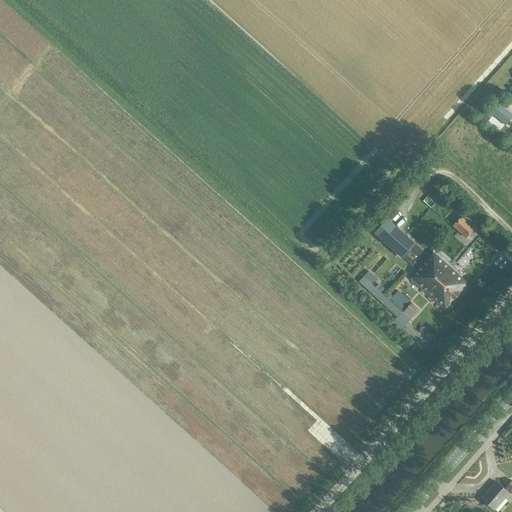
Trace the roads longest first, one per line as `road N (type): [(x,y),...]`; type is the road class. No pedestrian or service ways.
road 1 (track): [(6,0),(433,380)]
road 2 (unclassified): [(315,511),(511,292)]
road 3 (tertiary): [(404,511),(511,392)]
